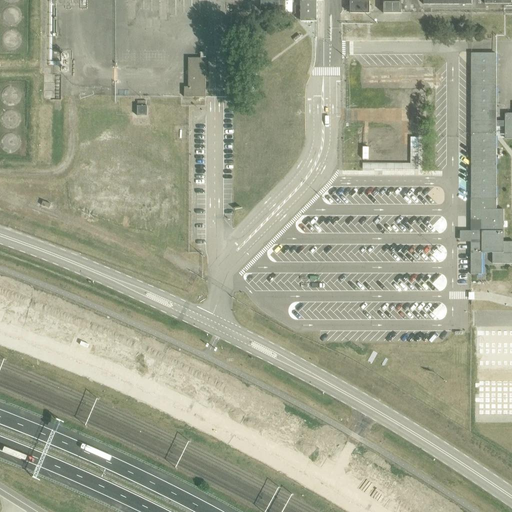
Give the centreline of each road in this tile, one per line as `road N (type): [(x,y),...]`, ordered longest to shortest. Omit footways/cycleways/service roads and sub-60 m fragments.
road 1 (unclassified): [(511,497),(328,384),(84,268),(0,237)]
road 2 (motorway): [(205,511),(0,418)]
road 3 (motorway): [(0,444),(153,511)]
